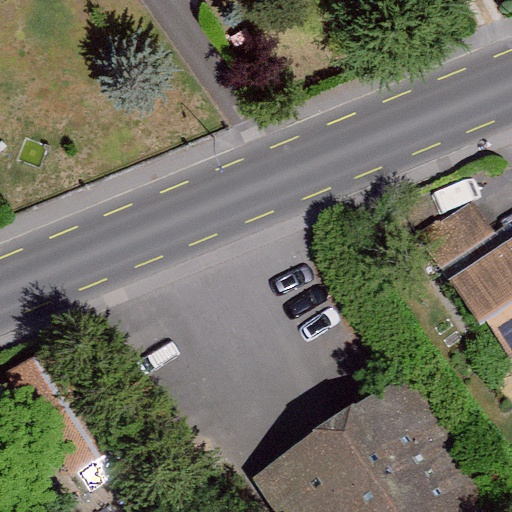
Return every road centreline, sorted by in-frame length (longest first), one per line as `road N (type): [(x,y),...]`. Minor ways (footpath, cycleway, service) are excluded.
road 1 (primary): [(0,296),(511,89)]
road 2 (unknown): [(154,233),(283,436)]
